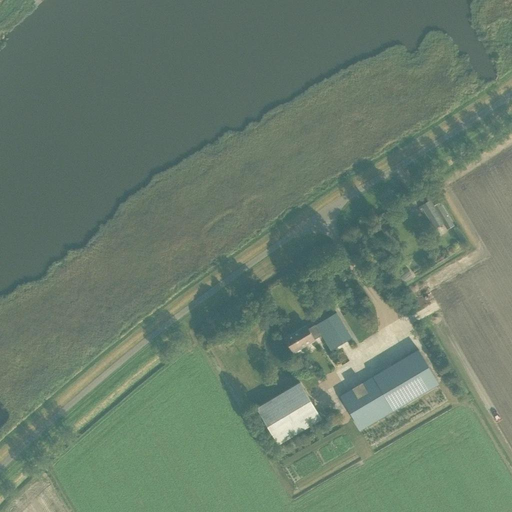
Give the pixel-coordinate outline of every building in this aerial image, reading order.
[(440,202),(434,206),(431,200),(422,205),(436,228),(444,224),(448,230),(455,226),(440,202)] [(415,277),(408,267),(399,273),(407,283),(415,277)] [(337,312),(316,324),(317,325),(323,335),(332,349),(351,338),(337,312)] [(286,338),(295,353),(316,340),(316,339),(323,335),(317,325),(310,328),(308,325),(286,338)] [(440,385),(419,349),(341,396),(361,431),(440,385)] [(347,354),(350,365),(357,363),(353,352),(347,354)] [(323,419),(301,382),(257,408),(279,445),(323,419)]
